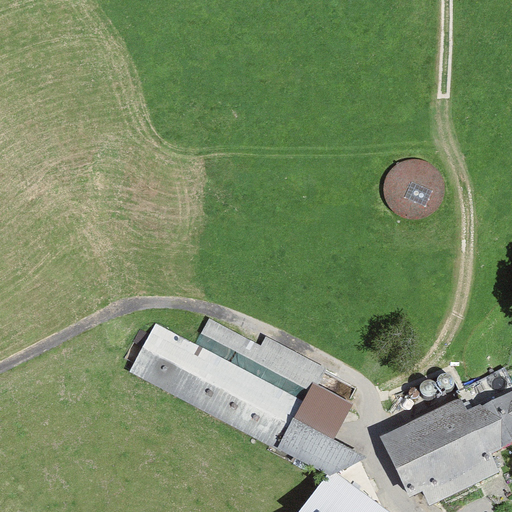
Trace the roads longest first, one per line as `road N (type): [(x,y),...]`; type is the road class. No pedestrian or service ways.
road 1 (track): [(369,396),(426,367),(455,319),(465,281),(465,191),(445,131),(447,0)]
road 2 (track): [(369,396),(347,372),(240,316),(194,302),(110,313),(0,368)]
road 3 (unclassified): [(400,511),(379,468),(369,396)]
